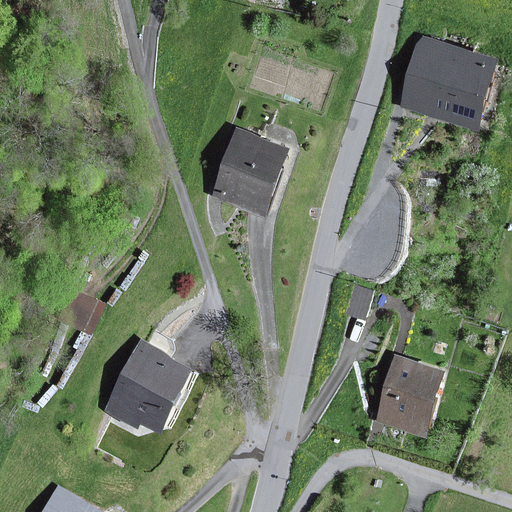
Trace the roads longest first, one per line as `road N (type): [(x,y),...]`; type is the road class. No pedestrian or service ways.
road 1 (residential): [(257,446),(122,0)]
road 2 (residential): [(280,447),(334,206),(392,0)]
road 3 (residential): [(299,511),(333,466),(370,456),(511,500)]
